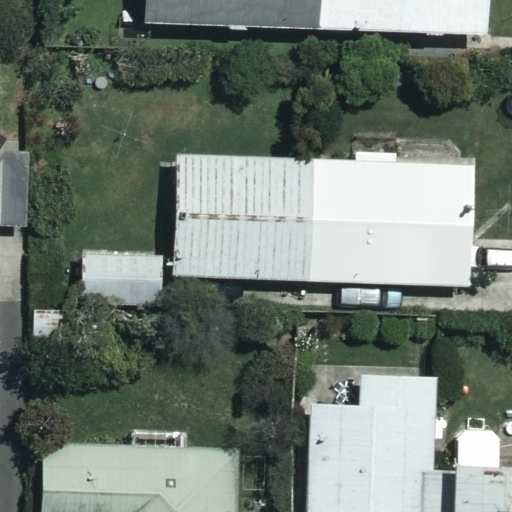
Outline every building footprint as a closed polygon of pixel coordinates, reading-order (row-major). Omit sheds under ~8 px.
[(483,0),(141,0),(141,30),(482,37),(483,0)] [(353,155),(352,165),(173,160),(170,280),(466,287),(469,168),(392,166),(392,156),(353,155)] [(158,251),(81,250),(81,293),(158,293),(158,251)] [(430,511),(432,372),(359,372),(358,410),(306,410),(304,511),(430,511)] [(133,433),(133,452),(41,449),(39,511),(235,511),(237,454),(190,453),(190,434),(133,433)] [(447,435),(447,511),(511,511),(511,472),(495,472),(494,435),(447,435)]
